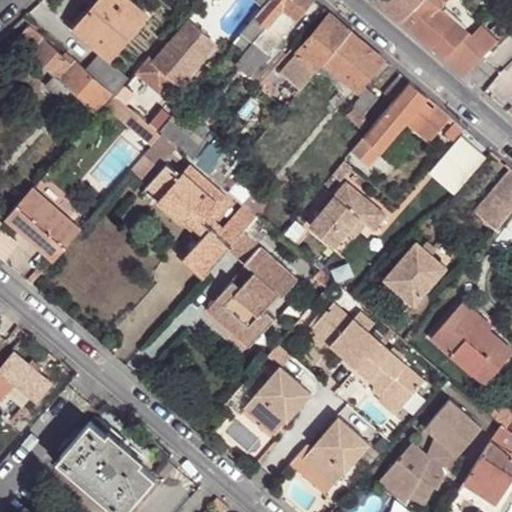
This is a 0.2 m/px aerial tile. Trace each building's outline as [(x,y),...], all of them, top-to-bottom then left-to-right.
[(148,16),(129,0),(100,0),(76,28),(110,58),(148,16)] [(271,0),(258,16),(272,29),(282,38),(315,0),(271,0)] [(377,0),(401,20),(421,0),(377,0)] [(421,0),(401,20),(445,58),(468,33),(440,8),(447,0),(421,0)] [(352,30),(331,13),(282,71),(302,89),(325,63),(352,30)] [(95,111),(112,92),(76,59),(72,63),(63,56),(30,25),(32,22),(25,16),(8,31),(56,75),(95,111)] [(272,29),(258,16),(245,32),(254,41),(259,45),(272,29)] [(151,55),(137,71),(161,92),(175,76),(183,83),(218,43),(188,20),(155,59),(151,55)] [(466,76),(486,54),(489,50),(498,42),(480,25),(471,35),(468,33),(445,58),(466,76)] [(273,48),(282,38),(272,29),(259,45),(268,54),(273,48)] [(386,60),(352,30),(325,63),(359,92),(364,85),(386,60)] [(254,41),(245,32),(235,43),(245,51),(254,41)] [(267,79),(284,58),(273,48),(268,54),(255,69),(267,79)] [(72,63),(76,59),(67,52),(63,56),(72,63)] [(125,78),(100,54),(88,67),(113,91),(125,78)] [(261,86),(267,79),(255,69),(249,76),(261,86)] [(412,82),(400,73),(385,92),(396,102),(398,99),(412,82)] [(56,75),(46,85),(85,121),(95,111),(56,75)] [(429,97),(412,82),(398,99),(415,114),(429,97)] [(127,84),(118,94),(127,102),(136,92),(127,84)] [(380,98),(364,85),(359,92),(357,94),(360,97),(352,106),(355,108),(363,116),(380,98)] [(107,104),(115,95),(112,92),(95,111),(98,114),(107,104)] [(140,116),(115,95),(107,104),(133,126),(140,116)] [(452,116),(429,97),(415,114),(408,122),(431,142),(452,116)] [(415,114),(398,99),(396,102),(365,137),(383,152),(408,122),(415,114)] [(171,113),(163,106),(151,121),(158,127),(171,113)] [(369,124),(363,116),(355,108),(347,114),(361,130),(369,124)] [(163,134),(160,131),(141,115),(140,116),(133,126),(154,144),(163,134)] [(466,127),(457,120),(447,131),(456,138),(466,127)] [(204,151),(169,121),(160,131),(163,134),(177,146),(195,161),(204,151)] [(167,158),(177,146),(163,134),(154,144),(153,145),(167,158)] [(486,156),(462,135),(432,169),(457,190),(486,156)] [(383,152),(365,137),(353,152),(370,167),(383,152)] [(153,145),(144,155),(158,167),(167,158),(153,145)] [(223,151),(215,145),(208,154),(215,160),(223,151)] [(353,167),(345,161),(334,174),(342,180),(353,167)] [(167,164),(146,187),(157,196),(161,199),(167,193),(188,211),(184,216),(196,226),(204,218),(166,186),(177,173),(167,164)] [(166,186),(204,218),(206,218),(225,194),(190,164),(180,175),(177,173),(166,186)] [(229,190),(245,203),(256,190),(257,190),(250,184),(249,185),(245,182),(250,177),(246,174),(247,172),(240,166),(226,182),(232,187),(229,190)] [(472,215),(493,233),(511,210),(511,167),(472,215)] [(340,252),(364,222),(372,228),(384,214),(344,182),(309,226),(340,252)] [(8,218),(53,259),(79,228),(34,188),(8,218)] [(245,203),(258,215),(269,202),(256,190),(245,203)] [(167,193),(161,199),(158,203),(180,221),(184,216),(188,211),(167,193)] [(225,194),(206,218),(212,224),(233,201),(225,194)] [(232,244),(258,215),(245,203),(219,234),(232,244)] [(258,242),(272,227),(258,215),(232,244),(229,248),(242,260),(258,242)] [(184,216),(180,221),(200,237),(204,233),(196,226),(184,216)] [(229,248),(232,244),(219,234),(212,227),(213,225),(212,224),(206,218),(204,218),(196,226),(204,233),(200,237),(183,258),(204,276),(222,256),(229,248)] [(0,227),(0,258),(1,259),(16,242),(0,227)] [(426,246),(435,255),(440,250),(430,241),(426,246)] [(262,245),(258,242),(242,260),(246,263),(262,245)] [(446,265),(435,255),(426,246),(421,242),(388,279),(414,302),(446,265)] [(299,277),(262,245),(246,263),(255,270),(241,285),(233,279),(217,297),(244,322),(235,333),(250,345),(277,317),(265,308),(280,292),(283,294),(299,277)] [(246,263),(233,279),(241,285),(255,270),(246,263)] [(318,279),(328,288),(335,280),(325,273),(318,279)] [(208,307),(235,333),(244,322),(217,297),(208,307)] [(485,334),(491,328),(493,324),(465,299),(456,309),(485,334)] [(350,326),(356,320),(353,318),(352,320),(333,303),(312,328),(328,342),(337,349),(357,367),(380,341),(368,330),(362,336),(350,326)] [(511,353),(511,346),(491,328),(485,334),(456,309),(431,338),(485,384),(511,353)] [(368,330),(356,320),(350,326),(362,336),(368,330)] [(322,349),(328,342),(312,328),(305,337),(321,350),(322,349)] [(404,362),(380,341),(357,367),(377,384),(385,392),(401,406),(423,381),(403,364),(404,362)] [(331,356),(337,349),(328,342),(322,349),(331,356)] [(291,356),(278,345),(267,357),(280,367),(281,368),(291,356)] [(11,351),(0,364),(0,402),(18,382),(39,400),(53,384),(36,370),(28,363),(14,351),(13,352),(11,351)] [(31,359),(28,363),(36,370),(40,366),(31,359)] [(245,408),(276,435),(311,394),(281,368),(280,367),(245,408)] [(380,397),(385,392),(377,384),(372,390),(380,397)] [(395,413),(401,406),(385,392),(380,397),(379,399),(395,413)] [(454,455),(459,455),(484,426),(451,398),(428,426),(442,439),(447,444),(436,457),(430,456),(413,442),(384,476),(409,498),(413,493),(428,500),(434,488),(439,491),(450,472),(445,467),(454,455)] [(504,423),(508,427),(511,423),(511,410),(499,400),(489,411),(504,423)] [(339,418),(303,459),(334,486),(369,445),(339,418)] [(118,444),(105,434),(90,421),(61,455),(88,478),(100,487),(126,511),(155,476),(139,463),(129,453),(118,444)] [(494,438),(467,481),(498,501),(511,479),(511,430),(508,427),(504,423),(494,438)] [(203,431),(213,439),(216,435),(207,427),(203,431)] [(110,429),(105,434),(118,444),(122,440),(110,429)] [(381,446),(386,450),(392,443),(387,439),(381,446)] [(442,439),(430,456),(436,457),(447,444),(442,439)] [(122,440),(118,444),(129,453),(132,449),(122,440)] [(132,449),(129,453),(139,463),(143,458),(132,449)] [(455,470),(459,455),(454,455),(445,467),(455,470)] [(291,459),(284,468),(284,469),(286,469),(293,461),(293,460),(291,459)] [(334,486),(303,459),(295,469),(325,494),(334,486)] [(424,507),(428,500),(413,493),(409,498),(384,476),(379,482),(406,505),(424,507)] [(98,489),(100,487),(88,478),(87,480),(98,489)] [(219,497),(216,494),(210,500),(221,509),(226,503),(219,497)]
